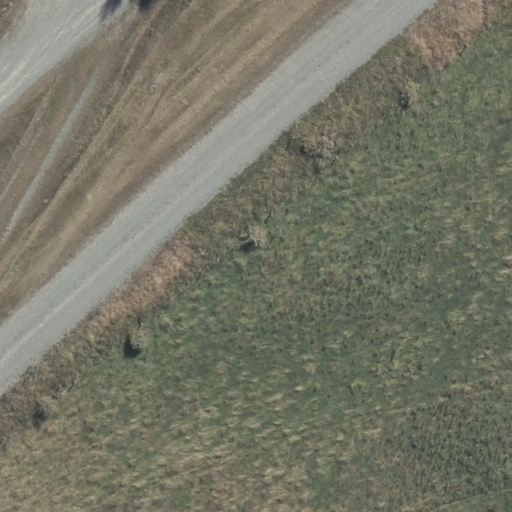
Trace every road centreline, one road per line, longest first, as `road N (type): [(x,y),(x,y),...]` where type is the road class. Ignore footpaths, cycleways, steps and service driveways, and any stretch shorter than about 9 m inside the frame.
road 1 (unclassified): [(404,0),(0,360)]
road 2 (track): [(0,219),(122,0)]
